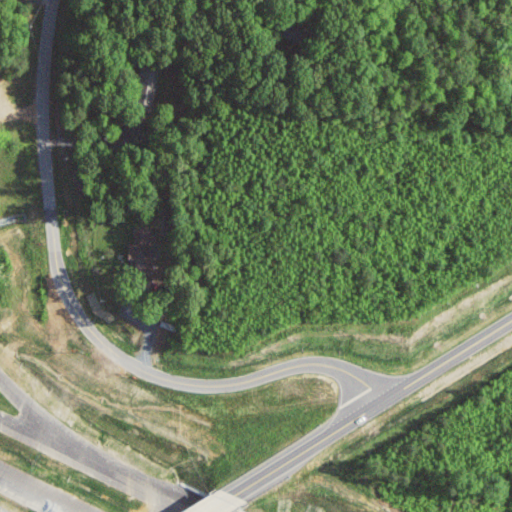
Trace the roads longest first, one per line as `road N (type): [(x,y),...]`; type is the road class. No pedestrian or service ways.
road 1 (residential): [(379,405),(358,377),(333,366),(303,365),(219,386),(160,377),(121,357),(88,324),(60,269),(45,150),(53,0)]
road 2 (motorway): [(204,511),(101,456),(0,376)]
road 3 (motorway): [(186,511),(0,421)]
road 4 (tertiary): [(227,500),(379,405)]
road 5 (tertiary): [(379,405),(511,321)]
